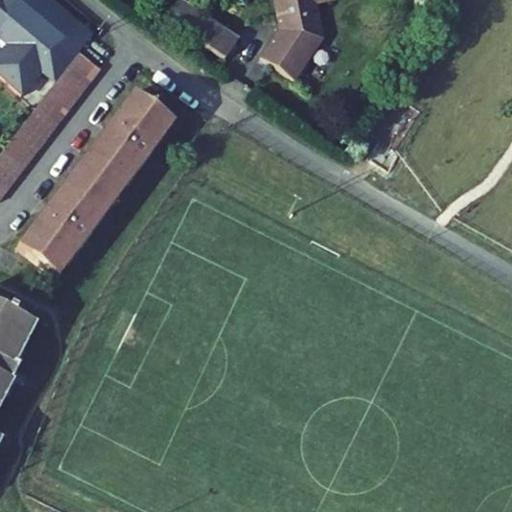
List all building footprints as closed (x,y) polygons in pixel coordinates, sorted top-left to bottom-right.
[(273,0),(280,32),(260,62),(293,84),(322,40),(316,8),(334,4),(332,0),(273,0)] [(206,22),(177,2),(164,22),(193,42),(206,22)] [(236,42),(206,22),(193,42),(222,61),(236,42)] [(99,72),(78,55),(68,67),(90,84),(99,72)] [(90,84),(68,67),(60,78),(82,94),(90,84)] [(82,94),(60,78),(52,89),(73,105),(82,94)] [(73,105),(52,89),(43,100),(65,116),(73,105)] [(43,100),(35,110),(57,127),(65,116),(43,100)] [(155,104),(32,259),(71,290),(195,134),(155,104)] [(57,127),(35,110),(27,121),(48,138),(57,127)] [(40,149),(48,138),(27,121),(18,132),(40,149)] [(40,149),(18,132),(10,143),(32,160),(40,149)] [(32,160),(10,143),(8,146),(2,154),(23,170),(32,160)] [(23,170),(2,154),(0,156),(0,169),(15,181),(23,170)] [(15,181),(0,169),(0,186),(7,192),(15,181)] [(0,471),(15,443),(22,430),(9,424),(44,360),(38,356),(59,317),(37,303),(41,295),(25,287),(20,295),(0,283),(0,284),(0,471)]
